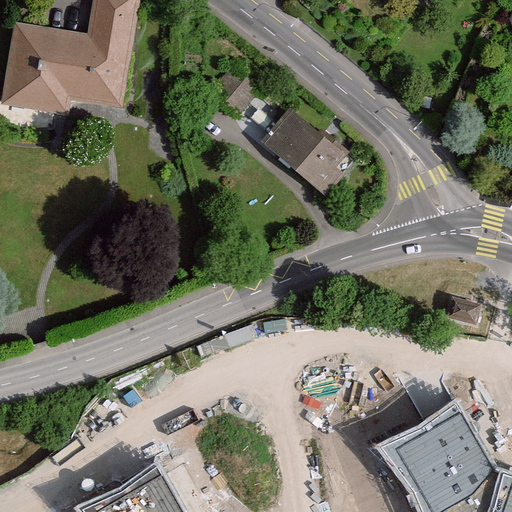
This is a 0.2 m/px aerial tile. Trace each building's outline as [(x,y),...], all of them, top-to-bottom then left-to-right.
[(17,31),(4,114),(70,125),(73,106),(125,114),(143,0),(91,0),(85,42),(17,31)] [(234,65),(209,95),(238,118),(262,88),(248,78),(234,65)] [(290,110),(261,145),(296,177),(326,200),(345,177),(336,170),(346,158),(324,142),(290,110)] [(452,298),(451,319),(482,320),(483,300),(452,298)] [(420,429),(381,447),(415,493),(422,511),(511,511),(511,475),(495,470),(457,404),(420,429)] [(121,492),(82,510),(83,511),(184,511),(157,466),(121,492)]
